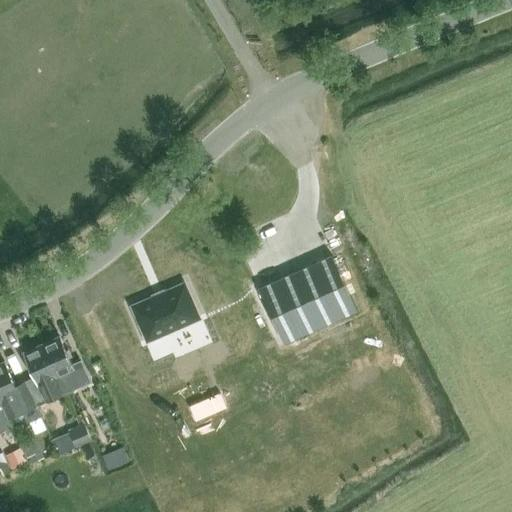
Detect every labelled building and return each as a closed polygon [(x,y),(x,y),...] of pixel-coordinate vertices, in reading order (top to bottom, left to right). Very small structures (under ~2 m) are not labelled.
[(266,139),(188,217),(221,250),(299,172),(266,139)] [(352,298),(327,243),(254,276),(279,331),(352,298)] [(198,317),(184,285),(165,293),(164,293),(155,297),(135,306),(148,338),(198,317)] [(61,338),(42,346),(63,392),(91,380),(83,363),(74,367),(61,338)] [(63,392),(42,346),(24,355),(38,386),(39,386),(46,401),(64,393),(63,392)] [(6,363),(0,365),(0,398),(9,417),(23,411),(28,423),(42,416),(29,390),(20,394),(6,363)] [(9,417),(0,398),(0,432),(13,426),(9,417)] [(92,439),(84,422),(69,428),(70,432),(53,439),(58,453),(92,439)] [(44,456),(35,437),(21,444),(22,447),(27,457),(29,456),(32,462),(44,456)] [(28,461),(27,457),(22,447),(7,454),(13,468),(28,461)] [(129,463),(124,451),(104,460),(109,472),(129,463)] [(2,452),(0,452),(0,469),(3,476),(12,471),(2,452)]
